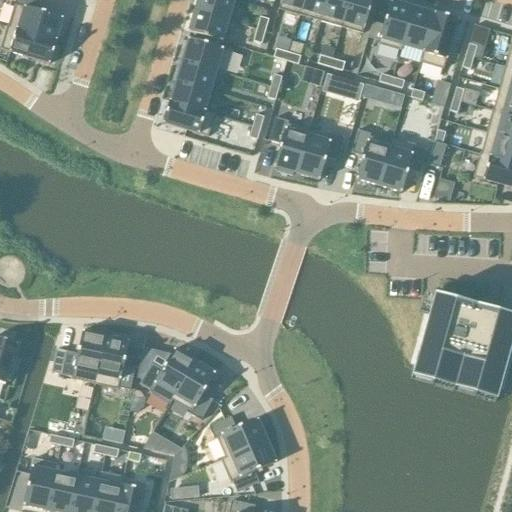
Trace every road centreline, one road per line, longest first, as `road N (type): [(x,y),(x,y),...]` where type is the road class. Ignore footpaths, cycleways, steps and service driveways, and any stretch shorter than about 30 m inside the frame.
road 1 (residential): [(256,361),(156,314),(0,306)]
road 2 (unknown): [(289,431),(316,447),(347,450),(511,424)]
road 3 (residential): [(304,211),(511,224)]
road 4 (residential): [(132,154),(304,211)]
road 5 (residential): [(132,154),(177,0)]
road 6 (residential): [(297,511),(299,462),(256,361)]
road 7 (residential): [(304,211),(256,361)]
road 8 (residential): [(106,0),(69,123)]
